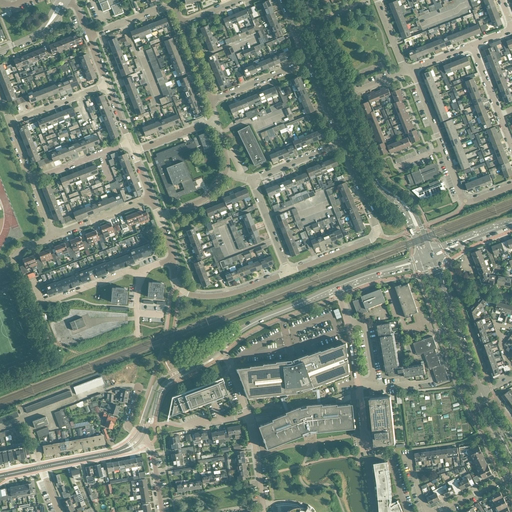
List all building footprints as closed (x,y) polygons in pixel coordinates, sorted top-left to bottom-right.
[(118,3),(116,0),(98,0),(100,3),(100,4),(103,11),(110,9),(110,8),(112,7),(115,16),(123,12),(119,3),(118,3)] [(261,3),(263,9),(271,6),(268,0),(261,3)] [(390,4),(392,9),(400,7),(397,1),(390,4)] [(495,7),(493,1),(486,4),(488,9),(495,7)] [(271,6),(263,9),(261,10),(262,12),(264,11),(266,15),(273,12),(271,6)] [(402,12),(400,7),(392,9),(394,15),(402,12)] [(498,12),(495,7),(488,9),(490,15),(498,12)] [(246,9),(240,12),(243,19),(249,17),(246,9)] [(243,19),(240,12),(234,14),(237,22),(243,19)] [(276,18),(273,12),(266,15),(268,21),(276,18)] [(404,18),(402,12),(394,15),(396,21),(404,18)] [(500,18),(498,12),(490,15),(492,21),(500,18)] [(237,22),(234,14),(228,17),(231,24),(232,24),(237,22)] [(228,17),(223,19),(226,26),(227,29),(229,28),(230,28),(233,27),(232,24),(231,24),(228,17)] [(166,18),(160,21),(163,28),(168,26),(166,18)] [(278,24),(276,18),(268,21),(270,26),(270,27),(278,24)] [(406,24),(404,18),(396,21),(399,27),(406,24)] [(502,24),(500,18),(492,21),(495,27),(502,24)] [(163,28),(160,21),(154,23),(157,30),(163,28)] [(157,30),(154,23),(148,25),(151,33),(157,30)] [(278,24),(270,27),(270,26),(269,27),(271,33),(280,29),(280,28),(281,28),(280,25),(279,23),(278,24)] [(409,30),(406,24),(399,27),(401,33),(409,30)] [(151,33),(148,25),(142,27),(145,35),(151,33)] [(200,28),(203,34),(210,31),(208,25),(200,28)] [(478,25),(472,27),(475,35),(481,32),(478,25)] [(145,35),(142,27),(136,30),(139,37),(145,35)] [(256,33),(255,33),(253,27),(253,28),(250,29),(248,30),(249,35),(256,33)] [(475,35),(472,27),(467,29),(469,37),(475,35)] [(412,28),(409,30),(401,33),(403,39),(411,36),(409,32),(410,32),(413,31),(412,28)] [(280,30),(280,29),(271,33),(270,33),(271,36),(274,35),(275,38),(283,35),(282,34),(284,34),(282,31),(281,30),(281,29),(280,30)] [(469,37),(467,29),(461,32),(464,39),(469,37)] [(139,37),(136,30),(131,32),(134,39),(139,37)] [(263,30),(260,31),(255,33),(256,33),(258,38),(263,36),(265,35),(263,30)] [(212,37),(210,31),(203,34),(205,40),(212,37)] [(464,39),(461,32),(455,34),(458,41),(464,39)] [(82,42),(79,33),(76,34),(73,35),(73,36),(76,44),(82,42)] [(458,41),(455,34),(449,36),(452,44),(458,41)] [(215,35),(212,37),(205,40),(207,45),(215,42),(218,41),(215,35)] [(76,44),(73,36),(70,37),(70,36),(67,37),(67,38),(70,46),(76,44)] [(452,44),(449,36),(443,38),(446,46),(452,44)] [(70,46),(67,38),(64,39),(64,38),(61,40),(61,41),(64,49),(70,46)] [(108,41),(111,47),(118,44),(121,43),(120,40),(117,41),(116,38),(108,41)] [(164,41),(167,47),(174,44),(172,38),(164,41)] [(446,46),(443,38),(438,41),(441,48),(446,46)] [(64,49),(61,41),(58,42),(58,41),(55,42),(55,43),(58,51),(59,54),(62,53),(61,50),(64,49)] [(441,48),(438,41),(432,43),(435,50),(441,48)] [(217,48),(215,42),(207,45),(210,52),(217,48)] [(58,51),(55,43),(52,44),(52,43),(49,45),(49,46),(50,48),(47,50),(50,56),(53,55),(52,54),(58,51)] [(435,50),(432,43),(426,45),(429,53),(435,50)] [(120,50),(118,44),(111,47),(113,53),(120,50)] [(176,50),(174,44),(167,47),(169,53),(176,50)] [(261,49),(259,45),(254,47),(256,52),(259,50),(260,53),(262,52),(261,49)] [(429,53),(426,45),(420,47),(423,55),(429,53)] [(487,56),(495,53),(498,52),(496,46),(497,46),(496,46),(485,50),(487,56)] [(423,55),(420,47),(414,50),(417,57),(423,55)] [(50,56),(47,50),(45,51),(43,48),(41,49),(40,48),(37,49),(38,50),(41,58),(41,59),(42,61),(45,60),(43,57),(46,56),(47,58),(50,56)] [(41,58),(38,50),(35,51),(35,50),(32,52),(32,53),(35,61),(41,59),(41,58)] [(123,55),(120,50),(113,53),(115,58),(123,55)] [(179,56),(176,50),(169,53),(171,59),(179,56)] [(289,50),(283,52),(286,60),(292,58),(289,50)] [(417,57),(414,50),(409,52),(412,60),(417,57)] [(277,55),(276,51),(273,53),(275,56),(271,57),(275,65),(280,62),(277,55)] [(286,60),(283,52),(277,55),(280,62),(286,60)] [(498,52),(495,53),(487,56),(489,62),(501,58),(498,52)] [(35,61),(32,53),(29,54),(29,53),(26,54),(26,55),(30,66),(33,65),(32,62),(35,61)] [(79,57),(82,63),(89,60),(87,54),(79,57)] [(208,57),(210,63),(217,60),(215,54),(208,57)] [(30,66),(26,55),(23,56),(23,55),(20,57),(20,58),(23,66),(25,69),(31,67),(30,66)] [(117,64),(125,61),(123,55),(115,58),(117,64)] [(181,61),(179,56),(171,59),(173,64),(181,61)] [(275,65),(271,57),(266,60),(269,67),(275,65)] [(467,57),(461,59),(464,67),(470,65),(467,57)] [(23,66),(20,58),(17,59),(17,58),(14,59),(14,60),(17,68),(23,66)] [(501,58),(489,62),(492,68),(499,65),(498,61),(501,60),(501,58)] [(260,62),(259,59),(253,62),(254,64),(257,72),(263,69),(260,62)] [(464,67),(461,59),(456,61),(459,69),(464,67)] [(91,66),(89,60),(82,63),(84,69),(91,66)] [(217,60),(210,63),(212,68),(220,65),(224,64),(223,61),(219,63),(217,60)] [(269,67),(266,60),(260,62),(263,69),(269,67)] [(120,70),(127,67),(125,61),(117,64),(120,70)] [(183,67),(181,61),(173,64),(170,65),(171,68),(174,67),(176,70),(183,67)] [(459,69),(456,61),(450,64),(453,71),(459,69)] [(257,72),(254,64),(249,67),(252,74),(257,72)] [(453,71),(450,64),(444,66),(447,74),(453,71)] [(222,71),(220,65),(212,68),(215,74),(222,71)] [(502,71),(499,65),(492,68),(494,74),(502,71)] [(94,72),(91,66),(84,69),(81,70),(83,76),(86,75),(94,72)] [(129,73),(127,67),(120,70),(122,76),(129,73)] [(185,73),(183,67),(176,70),(178,76),(185,73)] [(252,74),(249,67),(243,69),(246,77),(252,74)] [(505,69),(502,71),(494,74),(496,80),(504,77),(503,73),(506,72),(505,69)] [(222,71),(215,74),(217,80),(225,77),(228,76),(225,70),(222,71)] [(244,76),(241,70),(239,71),(235,72),(238,78),(244,76)] [(423,74),(425,80),(433,77),(431,71),(423,74)] [(96,77),(94,72),(86,75),(88,80),(96,77)] [(74,77),(73,74),(67,77),(68,80),(71,87),(77,85),(74,77)] [(9,81),(7,76),(0,78),(0,80),(2,84),(9,81)] [(300,76),(292,79),(290,80),(292,86),(295,85),(302,82),(300,76)] [(123,80),(126,85),(133,83),(131,77),(123,80)] [(179,80),(182,86),(189,83),(187,77),(179,80)] [(226,80),(225,77),(217,80),(220,86),(223,85),(224,86),(231,83),(229,79),(226,80)] [(435,83),(433,77),(425,80),(427,86),(435,83)] [(506,82),(504,77),(496,80),(498,85),(506,82)] [(466,82),(468,88),(476,85),(473,79),(466,82)] [(71,87),(68,80),(63,82),(65,89),(71,87)] [(11,87),(9,81),(2,84),(4,90),(11,87)] [(63,82),(57,84),(60,92),(65,89),(63,82)] [(304,88),(302,82),(295,85),(297,91),(304,88)] [(509,88),(506,82),(498,85),(501,92),(509,88)] [(135,88),(133,83),(126,85),(128,91),(135,88)] [(191,88),(189,83),(182,86),(184,91),(191,88)] [(437,89),(435,83),(427,86),(430,92),(437,89)] [(60,92),(57,84),(51,86),(54,94),(60,92)] [(478,90),(476,85),(468,88),(470,94),(478,90)] [(54,94),(51,86),(45,89),(48,96),(54,94)] [(275,86),(269,89),(272,96),(278,94),(275,86)] [(14,93),(11,87),(4,90),(6,96),(14,93)] [(384,87),(382,88),(385,97),(391,95),(388,87),(385,88),(384,87)] [(138,94),(135,88),(128,91),(130,97),(138,94)] [(194,94),(191,88),(184,91),(186,97),(194,94)] [(307,93),(304,88),(297,91),(294,92),(296,98),(299,97),(307,93)] [(511,94),(509,88),(501,92),(503,97),(511,94)] [(48,96),(45,89),(39,91),(42,98),(48,96)] [(272,96),(269,89),(263,91),(266,99),(272,96)] [(392,92),(393,95),(394,94),(395,96),(393,96),(394,99),(396,98),(396,100),(395,100),(396,102),(401,100),(404,99),(402,96),(400,93),(401,92),(400,89),(392,92)] [(440,95),(437,89),(430,92),(432,98),(440,95)] [(480,96),(478,90),(470,94),(473,100),(480,96)] [(42,98),(39,91),(34,93),(36,101),(42,98)] [(266,99),(263,91),(257,94),(260,101),(266,99)] [(380,99),(378,91),(375,93),(374,91),(372,92),(375,101),(380,99)] [(375,101),(372,92),(370,93),(370,94),(367,95),(370,103),(375,101)] [(16,99),(14,93),(6,96),(9,102),(13,100),(16,99)] [(36,101),(34,93),(28,96),(30,100),(31,103),(36,101)] [(309,99),(307,93),(299,97),(302,102),(309,99)] [(511,93),(511,94),(503,97),(505,103),(511,100),(511,97),(511,96),(511,93)] [(140,100),(138,94),(130,97),(132,102),(140,100)] [(196,100),(194,94),(186,97),(188,103),(196,100)] [(260,101),(257,94),(251,96),(255,104),(260,101)] [(95,98),(98,104),(105,101),(103,95),(95,98)] [(442,101),(440,95),(432,98),(434,104),(442,101)] [(169,102),(167,98),(166,96),(164,98),(159,99),(161,105),(169,102)] [(255,104),(251,96),(246,98),(249,106),(255,104)] [(483,102),(480,96),(473,100),(474,103),(472,104),(473,106),(475,105),(483,102)] [(249,106),(246,98),(240,101),(243,108),(249,106)] [(311,105),(309,99),(302,102),(304,108),(311,105)] [(142,106),(140,100),(132,102),(135,108),(142,106)] [(198,106),(196,100),(188,103),(191,109),(198,106)] [(107,106),(105,101),(98,104),(100,109),(107,106)] [(243,108),(240,101),(234,103),(237,111),(243,108)] [(444,107),(442,101),(434,104),(437,110),(444,107)] [(369,109),(370,108),(369,106),(368,106),(367,105),(369,104),(368,102),(366,102),(360,105),(361,108),(362,108),(363,112),(364,115),(366,114),(372,112),(371,110),(369,110),(369,109)] [(485,108),(483,102),(475,105),(477,111),(485,108)] [(237,111),(234,103),(228,106),(231,113),(237,111)] [(314,111),(311,105),(304,108),(306,114),(314,111)] [(406,107),(405,105),(396,108),(398,113),(405,110),(404,107),(406,107)] [(110,112),(107,106),(100,109),(102,115),(110,112)] [(145,112),(142,106),(135,108),(137,114),(145,112)] [(201,112),(198,106),(191,109),(193,115),(201,112)] [(73,107),(67,110),(70,117),(76,115),(73,107)] [(447,112),(444,107),(437,110),(439,115),(447,112)] [(259,114),(258,112),(257,108),(251,111),(253,117),(259,114)] [(266,115),(264,110),(258,112),(257,108),(258,112),(259,114),(260,117),(266,115)] [(487,114),(485,108),(477,111),(479,117),(487,114)] [(70,117),(67,110),(61,112),(64,119),(70,117)] [(185,120),(182,114),(187,112),(186,110),(182,112),(179,113),(182,121),(185,120)] [(407,113),(405,110),(398,113),(400,118),(409,115),(408,113),(407,113)] [(253,117),(251,111),(245,113),(247,117),(248,119),(253,117)] [(374,111),(372,112),(366,114),(367,117),(366,118),(367,120),(376,116),(374,111)] [(64,119),(61,112),(55,114),(58,122),(64,119)] [(112,118),(110,112),(102,115),(104,121),(112,118)] [(449,118),(447,112),(439,115),(441,121),(449,118)] [(58,122),(55,114),(49,116),(52,124),(58,122)] [(489,120),(487,114),(479,117),(482,123),(489,120)] [(177,115),(172,117),(174,124),(180,122),(177,115)] [(410,117),(409,115),(400,118),(402,123),(409,120),(408,117),(410,117)] [(52,124),(49,116),(44,119),(47,126),(52,124)] [(378,121),(376,116),(367,120),(368,122),(369,121),(370,124),(378,121)] [(174,124),(172,117),(166,119),(169,126),(174,124)] [(114,124),(112,118),(104,121),(107,127),(114,124)] [(47,126),(44,119),(38,121),(42,133),(45,132),(43,128),(47,126)] [(169,126),(166,119),(160,121),(163,129),(169,126)] [(444,122),(446,128),(454,125),(452,119),(444,122)] [(492,126),(489,120),(482,123),(484,129),(492,126)] [(163,129),(160,121),(154,123),(157,131),(163,129)] [(380,126),(378,121),(370,124),(371,127),(370,128),(371,130),(380,126)] [(35,128),(38,127),(37,122),(29,125),(29,123),(19,128),(21,133),(28,130),(35,128)] [(157,131),(154,123),(148,126),(151,133),(157,131)] [(116,130),(114,124),(107,127),(109,133),(116,130)] [(414,127),(413,125),(404,128),(406,134),(408,133),(414,131),(413,130),(412,128),(414,127)] [(457,131),(454,125),(446,128),(449,134),(457,131)] [(151,133),(148,126),(142,128),(145,136),(151,133)] [(248,126),(237,131),(254,165),(265,160),(248,126)] [(382,131),(380,126),(371,130),(372,132),(373,132),(374,134),(382,131)] [(487,130),(489,136),(497,133),(495,127),(487,130)] [(321,129),(316,132),(319,139),(325,137),(321,129)] [(416,129),(413,130),(414,131),(408,133),(409,135),(410,134),(411,136),(409,137),(410,139),(412,138),(413,140),(411,141),(412,143),(420,140),(419,136),(418,137),(417,133),(416,129)] [(31,136),(28,130),(21,133),(23,139),(31,136)] [(119,136),(116,130),(109,133),(111,138),(119,136)] [(384,137),(382,131),(374,134),(376,137),(374,138),(375,140),(384,137)] [(459,137),(457,131),(449,134),(451,140),(459,137)] [(319,139),(316,132),(310,134),(313,142),(319,139)] [(193,138),(194,141),(197,147),(202,145),(204,150),(211,147),(205,133),(193,138)] [(499,139),(497,133),(489,136),(492,142),(499,139)] [(313,142),(310,134),(304,136),(307,144),(313,142)] [(33,142),(31,136),(23,139),(25,145),(33,142)] [(97,136),(91,138),(94,145),(100,143),(97,136)] [(307,144),(304,136),(298,139),(301,146),(307,144)] [(386,142),(384,137),(375,140),(376,142),(377,142),(378,144),(378,145),(384,142),(386,142)] [(408,137),(405,138),(406,140),(404,141),(404,139),(401,140),(402,141),(400,142),(400,141),(395,142),(396,144),(394,145),(394,143),(391,144),(392,146),(390,146),(390,145),(387,146),(390,154),(394,152),(397,150),(398,151),(404,148),(407,146),(408,147),(411,145),(408,137)] [(461,143),(459,137),(451,140),(453,146),(461,143)] [(88,148),(85,140),(84,138),(78,140),(79,142),(82,150),(88,148)] [(94,145),(91,138),(85,140),(88,148),(94,145)] [(301,146),(298,139),(292,141),(295,149),(301,146)] [(502,145),(499,139),(492,142),(494,148),(502,145)] [(171,197),(172,201),(176,200),(176,198),(196,190),(195,186),(198,185),(197,185),(195,181),(196,181),(196,180),(193,182),(181,153),(197,147),(194,141),(190,142),(190,144),(187,145),(186,143),(156,154),(157,157),(154,158),(169,198),(171,197)] [(35,148),(33,142),(25,145),(28,151),(35,148)] [(82,150),(79,142),(73,145),(76,152),(82,150)] [(385,149),(387,149),(386,146),(384,147),(383,145),(385,144),(384,142),(378,145),(378,144),(376,145),(377,149),(378,148),(379,152),(380,156),(386,153),(388,153),(387,150),(386,151),(385,149)] [(296,153),(291,143),(285,145),(287,148),(290,155),(296,153)] [(463,149),(461,143),(453,146),(456,152),(463,149)] [(76,152),(73,145),(68,147),(70,155),(76,152)] [(504,150),(502,145),(494,148),(496,153),(504,150)] [(70,155),(68,147),(62,149),(65,157),(70,155)] [(37,154),(35,148),(28,151),(30,157),(37,154)] [(290,155),(287,148),(281,150),(284,158),(290,155)] [(65,157),(62,149),(56,151),(59,159),(65,157)] [(466,155),(463,149),(456,152),(458,158),(466,155)] [(284,158),(281,150),(275,153),(278,160),(284,158)] [(506,156),(504,150),(496,153),(498,159),(506,156)] [(59,159),(56,151),(50,154),(51,156),(53,161),(59,159)] [(278,160),(275,153),(269,155),(272,163),(278,160)] [(40,159),(37,154),(30,157),(32,162),(40,159)] [(118,157),(121,163),(128,160),(126,154),(118,157)] [(468,161),(466,155),(458,158),(460,164),(468,161)] [(509,163),(506,156),(498,159),(501,166),(509,163)] [(335,157),(329,160),(332,167),(338,165),(335,157)] [(130,165),(128,160),(121,163),(123,168),(130,165)] [(332,167),(329,160),(324,162),(327,170),(332,167)] [(327,170),(324,162),(323,162),(323,161),(320,162),(320,163),(318,164),(318,163),(318,164),(318,165),(321,172),(322,174),(328,172),(327,170)] [(470,167),(468,161),(460,164),(462,170),(470,167)] [(511,168),(509,163),(501,166),(503,171),(511,168)] [(436,164),(425,168),(426,169),(420,171),(420,169),(419,169),(420,171),(413,173),(408,176),(411,185),(417,183),(424,180),(424,182),(425,182),(424,180),(439,174),(437,170),(438,170),(436,164)] [(95,165),(89,167),(92,175),(98,173),(95,165)] [(133,171),(130,165),(123,168),(125,174),(133,171)] [(321,172),(318,165),(312,167),(315,175),(321,172)] [(92,175),(89,167),(83,170),(86,177),(92,175)] [(315,175),(312,167),(306,169),(309,177),(315,175)] [(511,174),(511,171),(511,168),(503,171),(505,177),(511,174)] [(86,177),(83,170),(78,172),(81,179),(86,177)] [(135,177),(133,171),(125,174),(127,180),(135,177)] [(81,179),(78,172),(72,174),(75,182),(81,179)] [(306,173),(300,175),(303,183),(309,180),(306,173)] [(75,182),(72,174),(66,176),(69,184),(75,182)] [(204,175),(196,178),(199,187),(207,185),(204,175)] [(303,183),(300,175),(294,177),(297,185),(303,183)] [(489,175),(483,177),(486,185),(492,182),(489,175)] [(69,184),(66,176),(60,179),(63,186),(69,184)] [(137,183),(135,177),(127,180),(130,186),(137,183)] [(297,185),(294,177),(288,180),(291,187),(297,185)] [(486,185),(483,177),(477,179),(480,187),(486,185)] [(480,187),(477,179),(471,181),(474,189),(480,187)] [(291,187),(288,180),(283,182),(286,190),(291,187)] [(432,195),(446,190),(443,186),(444,185),(443,182),(441,183),(439,180),(429,184),(430,187),(423,190),(421,187),(412,190),(421,199),(422,199),(426,197),(427,199),(433,197),(432,195)] [(474,189),(471,181),(466,184),(464,180),(461,182),(464,190),(467,189),(469,192),(474,189)] [(286,190),(283,182),(277,185),(280,192),(286,190)] [(338,185),(340,191),(348,188),(345,182),(338,185)] [(44,192),(51,189),(49,183),(41,186),(44,192)] [(139,189),(137,183),(130,186),(132,191),(139,189)] [(280,192),(277,185),(271,187),(274,194),(280,192)] [(274,194),(271,187),(265,189),(268,197),(274,194)] [(350,194),(348,188),(340,191),(343,197),(350,194)] [(53,195),(51,189),(44,192),(46,198),(53,195)] [(142,194),(139,189),(132,191),(134,197),(142,194)] [(246,189),(240,191),(243,199),(249,196),(246,189)] [(243,199),(240,191),(235,193),(238,201),(243,199)] [(238,201),(235,193),(229,196),(232,203),(238,201)] [(120,194),(114,197),(117,204),(123,202),(120,194)] [(352,199),(350,194),(343,197),(345,202),(352,199)] [(56,201),(53,195),(46,198),(48,204),(56,201)] [(232,203),(229,196),(223,198),(226,206),(232,203)] [(117,204),(114,197),(108,199),(111,206),(117,204)] [(298,203),(296,198),(292,199),(291,197),(289,198),(290,200),(292,205),(298,203)] [(111,206),(108,199),(102,201),(105,209),(111,206)] [(355,205),(352,199),(345,202),(347,208),(355,205)] [(58,206),(56,201),(48,204),(50,209),(58,206)] [(105,209),(102,201),(97,203),(100,211),(105,209)] [(223,202),(217,205),(220,212),(226,210),(223,202)] [(100,211),(97,203),(91,206),(94,213),(100,211)] [(220,212),(217,205),(211,207),(214,215),(220,212)] [(344,210),(345,212),(348,211),(350,214),(357,211),(357,210),(358,210),(357,207),(356,207),(355,205),(347,208),(344,210)] [(60,212),(58,206),(50,209),(53,215),(60,212)] [(94,213),(91,206),(85,208),(88,215),(94,213)] [(214,215),(211,207),(205,209),(208,217),(214,215)] [(88,215),(85,208),(79,210),(82,218),(88,215)] [(82,218),(79,210),(73,212),(74,214),(76,219),(76,220),(82,218)] [(142,214),(141,210),(135,212),(139,222),(140,224),(149,220),(146,212),(142,214)] [(360,217),(357,211),(350,214),(352,220),(360,217)] [(63,218),(60,212),(53,215),(55,221),(60,219),(63,218)] [(139,222),(135,212),(130,214),(134,224),(135,226),(138,226),(137,223),(139,222)] [(249,212),(239,216),(240,219),(243,218),(244,221),(252,218),(249,212)] [(275,216),(278,222),(285,219),(283,213),(275,216)] [(124,221),(126,227),(134,224),(130,214),(125,217),(126,219),(124,221)] [(362,222),(360,217),(352,220),(354,225),(362,222)] [(225,225),(223,220),(222,218),(217,221),(217,222),(219,227),(225,225)] [(254,224),(252,218),(244,221),(246,227),(254,224)] [(288,225),(285,219),(278,222),(280,228),(288,225)] [(110,222),(105,224),(109,234),(110,237),(115,235),(118,234),(116,228),(113,229),(110,222)] [(364,228),(362,222),(354,225),(357,231),(362,229),(364,228)] [(109,234),(105,224),(100,226),(104,235),(101,236),(103,242),(106,241),(104,236),(109,234)] [(256,230),(254,224),(246,227),(249,233),(256,230)] [(290,230),(288,225),(280,228),(282,233),(290,230)] [(337,230),(333,232),(337,239),(343,237),(338,226),(336,227),(337,230)] [(186,231),(189,237),(196,234),(194,228),(186,231)] [(96,230),(90,232),(94,242),(99,240),(100,243),(101,245),(103,247),(105,246),(103,242),(101,236),(98,237),(98,236),(96,230)] [(259,236),(256,230),(249,233),(251,239),(259,236)] [(292,236),(290,230),(282,233),(285,239),(292,236)] [(94,242),(90,232),(85,234),(88,241),(85,242),(88,248),(91,247),(89,244),(94,242)] [(337,239),(333,232),(328,234),(331,241),(337,239)] [(198,240),(196,234),(189,237),(191,243),(198,240)] [(331,241),(328,234),(322,236),(325,244),(331,241)] [(241,236),(239,237),(234,238),(237,244),(244,241),(241,236)] [(261,242),(259,236),(251,239),(253,245),(261,242)] [(295,242),(292,236),(285,239),(287,245),(295,242)] [(325,244),(322,236),(316,238),(319,246),(325,244)] [(80,237),(75,239),(79,248),(83,246),(85,249),(88,248),(85,242),(83,243),(80,237)] [(319,246),(316,238),(310,240),(313,248),(319,246)] [(79,248),(75,239),(70,241),(72,247),(70,248),(72,254),(75,253),(79,251),(78,248),(79,248)] [(201,245),(198,240),(191,243),(193,248),(201,245)] [(148,241),(143,243),(148,255),(153,253),(148,241)] [(246,248),(244,241),(237,244),(239,250),(246,248)] [(297,248),(295,242),(287,245),(289,251),(297,248)] [(508,251),(504,242),(502,243),(496,245),(500,253),(505,251),(505,252),(508,251)] [(64,243),(59,245),(63,254),(68,252),(69,256),(72,254),(70,248),(67,249),(64,243)] [(143,243),(139,245),(143,256),(148,255),(143,243)] [(63,254),(59,245),(54,247),(57,254),(54,255),(56,261),(59,259),(60,259),(60,258),(61,257),(61,256),(60,255),(63,254)] [(139,245),(134,247),(138,258),(143,256),(139,245)] [(203,251),(201,245),(193,248),(195,254),(203,251)] [(500,253),(496,245),(491,247),(495,255),(500,253)] [(261,249),(260,246),(254,248),(255,251),(257,254),(263,252),(261,249)] [(134,247),(129,249),(130,251),(133,260),(134,260),(138,258),(134,247)] [(222,252),(220,247),(215,248),(214,247),(210,248),(213,256),(222,252)] [(299,254),(297,248),(289,251),(292,257),(299,254)] [(49,249),(44,251),(47,261),(52,259),(53,262),(56,261),(54,255),(51,256),(49,249)] [(471,257),(472,259),(482,255),(480,250),(472,253),(473,257),(471,257)] [(47,261),(44,251),(38,253),(41,260),(38,261),(41,267),(44,266),(42,262),(47,261)] [(130,251),(125,253),(129,264),(135,262),(134,260),(133,260),(130,251)] [(205,257),(203,251),(195,254),(198,260),(205,257)] [(224,258),(222,252),(213,256),(215,262),(217,261),(220,260),(224,258)] [(125,253),(120,255),(124,266),(129,264),(125,253)] [(41,267),(38,261),(36,262),(33,255),(28,257),(33,270),(38,268),(41,267)] [(120,255),(115,257),(115,258),(119,268),(124,266),(120,255)] [(476,264),(484,261),(482,255),(472,259),(472,261),(474,260),(476,264)] [(271,256),(265,258),(268,266),(274,263),(271,256)] [(32,267),(28,257),(23,259),(25,266),(20,268),(22,274),(28,272),(27,269),(32,267)] [(111,260),(110,260),(114,270),(119,268),(115,258),(111,260)] [(268,266),(265,258),(259,260),(262,268),(268,266)] [(105,261),(107,268),(109,272),(114,270),(110,260),(111,260),(110,259),(105,261)] [(105,260),(97,263),(98,265),(102,275),(106,273),(105,269),(107,268),(105,261),(105,260)] [(193,263),(196,269),(203,266),(201,260),(193,263)] [(227,264),(225,260),(220,262),(222,268),(228,266),(227,264)] [(262,268),(259,260),(253,263),(256,270),(262,268)] [(476,270),(486,266),(484,261),(476,264),(477,267),(475,268),(476,270)] [(256,270),(253,263),(248,265),(251,273),(256,270)] [(91,268),(90,268),(93,274),(96,273),(98,277),(102,275),(98,265),(91,268)] [(251,273),(248,265),(242,267),(245,275),(251,273)] [(89,266),(82,269),(87,281),(91,279),(89,275),(92,274),(93,274),(90,268),(90,269),(89,266)] [(206,272),(203,266),(196,269),(198,275),(206,272)] [(480,274),(485,272),(488,271),(486,266),(476,270),(477,272),(479,271),(480,274)] [(245,275),(242,267),(236,269),(239,277),(245,275)] [(79,273),(76,274),(78,280),(81,279),(82,283),(87,281),(82,269),(78,271),(79,273)] [(239,277),(236,269),(230,272),(233,279),(239,277)] [(7,270),(0,272),(0,283),(11,279),(10,276),(7,270)] [(208,278),(206,272),(198,275),(200,281),(208,278)] [(233,279),(230,272),(224,274),(227,282),(233,279)] [(488,286),(489,277),(487,277),(485,272),(480,274),(481,278),(480,278),(482,283),(486,284),(486,286),(488,286)] [(224,278),(222,273),(219,274),(217,275),(216,275),(219,281),(222,280),(224,278)] [(71,276),(70,276),(74,286),(80,284),(78,280),(76,274),(72,275),(71,276)] [(70,275),(65,277),(65,278),(69,288),(74,286),(70,276),(71,276),(70,275)] [(61,280),(60,280),(64,290),(69,288),(65,278),(61,280)] [(210,284),(208,278),(200,281),(203,287),(210,284)] [(55,281),(59,291),(59,292),(64,290),(60,280),(61,280),(60,279),(55,281)] [(55,280),(50,282),(54,293),(59,291),(55,281),(55,280)] [(50,282),(44,284),(49,295),(54,293),(50,282)] [(152,282),(151,285),(148,285),(147,297),(154,297),(154,296),(156,296),(156,297),(162,298),(163,286),(160,286),(160,283),(152,282)] [(401,285),(395,287),(406,318),(412,316),(411,314),(418,312),(408,283),(408,284),(401,286),(401,285)] [(115,287),(115,290),(112,290),(111,302),(117,303),(117,302),(119,302),(119,303),(126,303),(127,291),(124,291),(124,288),(115,287)] [(361,296),(362,298),(353,301),(358,315),(367,312),(366,309),(386,302),(381,289),(361,296)] [(481,297),(477,301),(483,307),(487,303),(491,304),(492,300),(486,299),(485,300),(481,297)] [(483,307),(477,301),(473,305),(480,311),(483,307)] [(500,312),(503,303),(497,302),(495,301),(494,305),(496,305),(495,310),(500,312)] [(480,311),(473,305),(470,309),(472,311),(470,313),(472,319),(476,317),(475,316),(474,314),(476,315),(480,311)] [(338,309),(333,311),(337,320),(342,318),(338,309)] [(86,326),(82,317),(70,322),(73,331),(86,326)] [(475,328),(484,325),(483,324),(486,323),(484,319),(477,321),(474,323),(474,322),(473,322),(475,328)] [(389,377),(404,374),(405,377),(425,374),(424,365),(404,368),(403,366),(398,367),(393,335),(391,335),(389,323),(377,325),(378,329),(376,329),(377,334),(379,334),(379,337),(381,337),(381,341),(380,341),(381,345),(382,345),(383,352),(382,353),(383,357),(384,357),(385,364),(384,365),(385,369),(386,369),(386,373),(388,372),(389,377)] [(477,333),(485,330),(484,326),(486,325),(486,323),(483,324),(484,325),(475,328),(477,333)] [(487,335),(479,338),(481,343),(489,341),(487,336),(490,335),(489,333),(487,334),(487,335)] [(417,355),(424,353),(435,349),(437,348),(433,336),(413,343),(417,355)] [(491,347),(493,346),(494,346),(492,342),(481,345),(483,351),(491,348),(491,347)] [(312,391),(311,388),(348,374),(347,359),(346,360),(345,357),(346,357),(345,346),(345,343),(333,348),(333,347),(332,347),(320,352),(320,351),(308,356),(307,355),(301,357),(301,356),(297,358),(298,360),(296,361),(295,358),(295,359),(295,361),(289,363),(288,360),(289,363),(286,363),(286,360),(282,361),(282,362),(276,362),(275,362),(275,363),(263,365),(263,364),(262,364),(262,365),(250,367),(249,367),(249,368),(237,369),(238,372),(237,372),(241,382),(243,381),(243,384),(242,384),(247,398),(287,393),(287,397),(283,398),(289,412),(286,413),(265,421),(257,422),(262,437),(267,450),(282,444),(303,436),(302,435),(304,434),(304,433),(305,433),(306,437),(313,436),(312,431),(313,431),(314,432),(316,432),(316,433),(354,429),(351,400),(343,403),(321,405),(318,405),(316,390),(312,391)] [(491,347),(491,348),(483,351),(485,356),(493,353),(492,349),(494,348),(493,346),(491,347)] [(438,357),(435,349),(424,353),(427,361),(438,357)] [(488,366),(497,363),(495,359),(498,358),(497,356),(494,357),(495,358),(487,361),(488,366)] [(441,365),(438,357),(427,361),(429,369),(432,368),(441,365)] [(443,364),(441,365),(432,368),(435,376),(446,372),(443,364)] [(500,374),(499,369),(498,368),(490,371),(492,376),(493,376),(493,378),(500,375),(500,374)] [(130,383),(130,371),(117,371),(117,383),(130,383)] [(449,380),(446,372),(435,376),(438,384),(449,380)] [(215,399),(228,394),(223,382),(178,399),(174,400),(171,415),(190,408),(212,400),(213,402),(216,400),(215,399)] [(121,389),(116,390),(115,390),(116,393),(120,392),(120,396),(128,397),(129,391),(121,389)] [(505,400),(511,395),(511,390),(511,389),(509,391),(502,396),(505,400)] [(374,431),(374,432),(372,433),(371,433),(371,434),(371,435),(372,435),(373,435),(373,438),(375,438),(375,445),(384,444),(386,444),(386,443),(395,443),(393,429),(392,426),(393,426),(393,422),(392,422),(392,419),(392,416),(391,416),(391,412),(392,412),(391,409),(390,406),(391,406),(390,396),(371,398),(372,408),(373,411),(372,411),(372,414),(373,414),(373,418),(373,421),(374,421),(374,424),(373,424),(374,428),(374,427),(375,431),(374,431)] [(111,405),(104,403),(102,402),(101,405),(107,407),(118,411),(120,406),(112,403),(111,405)] [(117,415),(118,411),(107,407),(101,405),(100,408),(110,411),(109,413),(117,415)] [(106,422),(107,422),(105,427),(112,429),(114,424),(116,417),(104,413),(103,417),(108,418),(106,422)] [(48,424),(46,416),(32,421),(35,428),(48,424)] [(49,434),(48,427),(36,431),(39,438),(49,434)] [(207,431),(200,432),(202,439),(205,439),(206,444),(209,444),(208,438),(207,431)] [(229,437),(228,435),(228,434),(224,435),(223,431),(217,432),(219,439),(219,442),(229,440),(229,437)] [(219,439),(217,432),(211,433),(212,437),(208,438),(209,444),(213,443),(213,444),(216,444),(216,440),(219,439)] [(100,436),(94,437),(95,445),(101,444),(102,444),(101,442),(104,441),(103,435),(102,434),(101,434),(100,435),(100,436)] [(169,438),(170,444),(177,443),(177,439),(181,439),(180,435),(176,436),(176,437),(169,438)] [(82,448),(81,439),(75,440),(72,441),(72,445),(75,444),(76,449),(76,448),(82,447),(82,448)] [(54,453),(53,444),(52,440),(50,441),(50,440),(49,441),(50,445),(47,445),(46,445),(46,446),(43,446),(45,454),(48,454),(54,452),(54,453)] [(470,455),(480,450),(478,445),(471,448),(470,446),(459,447),(461,460),(463,458),(463,454),(465,453),(464,450),(469,450),(471,454),(470,455)] [(28,446),(19,448),(21,458),(27,457),(26,455),(29,454),(28,446)] [(188,451),(187,447),(181,448),(178,449),(175,450),(175,453),(171,454),(172,460),(183,459),(182,454),(188,453),(188,452),(188,451)] [(483,455),(480,450),(470,455),(471,457),(473,456),(474,459),(471,460),(472,460),(483,455)] [(483,455),(472,460),(473,462),(474,462),(476,464),(485,460),(482,455),(483,455)] [(131,467),(130,459),(124,460),(125,468),(129,468),(129,470),(132,469),(131,467)] [(125,468),(124,460),(118,461),(119,469),(120,469),(120,473),(126,472),(125,468)] [(487,465),(485,460),(476,464),(477,467),(475,468),(476,470),(488,465),(487,464),(487,465)] [(389,482),(387,470),(389,469),(388,461),(374,463),(375,472),(376,472),(376,475),(375,476),(376,476),(377,483),(379,511),(402,511),(398,500),(397,500),(398,503),(394,504),(392,506),(391,506),(390,506),(390,505),(390,502),(389,482)] [(94,466),(97,478),(105,476),(103,467),(101,468),(100,464),(94,466)] [(490,469),(488,465),(476,470),(479,469),(480,472),(478,472),(479,475),(490,469)] [(86,476),(87,483),(88,484),(90,484),(91,484),(92,484),(94,484),(95,483),(91,466),(86,467),(88,476),(86,476)] [(73,479),(78,477),(78,481),(83,479),(82,476),(80,477),(79,469),(71,471),(73,479)] [(247,475),(246,469),(239,470),(240,476),(237,476),(238,480),(245,479),(245,476),(247,475)] [(492,474),(490,469),(479,475),(475,477),(473,477),(475,483),(480,480),(479,477),(482,476),(483,479),(488,476),(490,475),(492,474)] [(465,479),(463,480),(466,487),(471,485),(469,481),(472,479),(469,473),(464,476),(465,479)] [(61,492),(63,491),(64,493),(66,492),(63,486),(62,486),(58,474),(53,476),(55,483),(56,483),(57,487),(59,487),(61,492)] [(466,487),(463,480),(460,481),(459,478),(453,481),(457,489),(460,487),(461,490),(462,489),(466,487)] [(139,480),(140,488),(147,487),(146,479),(139,480)] [(454,490),(457,489),(453,481),(453,479),(448,482),(450,486),(447,488),(451,495),(456,492),(454,490)] [(28,496),(36,494),(35,488),(32,489),(31,483),(26,484),(28,496)] [(451,495),(447,488),(446,485),(438,489),(441,494),(444,493),(445,497),(451,495)] [(17,498),(15,486),(10,487),(11,493),(8,493),(9,499),(17,498)] [(84,511),(89,511),(85,501),(86,501),(82,493),(80,494),(77,486),(74,486),(84,511)] [(87,488),(92,501),(98,498),(95,492),(92,493),(90,487),(87,488)] [(148,494),(147,487),(140,488),(141,495),(148,494)] [(438,496),(441,494),(438,489),(433,491),(434,494),(432,495),(435,502),(440,500),(438,496)] [(494,502),(503,497),(502,497),(500,492),(489,497),(490,499),(492,499),(494,502)] [(149,502),(148,494),(141,495),(142,503),(149,502)] [(435,502),(432,495),(429,496),(428,494),(425,495),(430,505),(435,502)] [(495,507),(505,502),(503,497),(494,502),(494,501),(495,504),(494,505),(495,507)] [(64,504),(65,507),(73,504),(70,499),(62,502),(63,504),(64,504)] [(496,511),(508,507),(505,502),(495,507),(496,509),(495,509),(496,511)]
